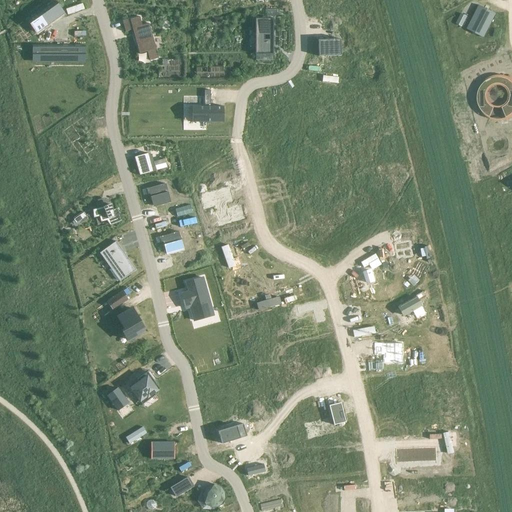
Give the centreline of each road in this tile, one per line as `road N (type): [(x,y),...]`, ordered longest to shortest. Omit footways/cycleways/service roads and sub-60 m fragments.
road 1 (residential): [(245,511),(231,479),(204,464),(185,371),(168,348),(109,125),(112,65),(98,0)]
road 2 (residential): [(293,0),(294,66),(247,91),(239,145),(264,239),(329,282)]
road 3 (residential): [(329,282),(358,387),(379,511)]
